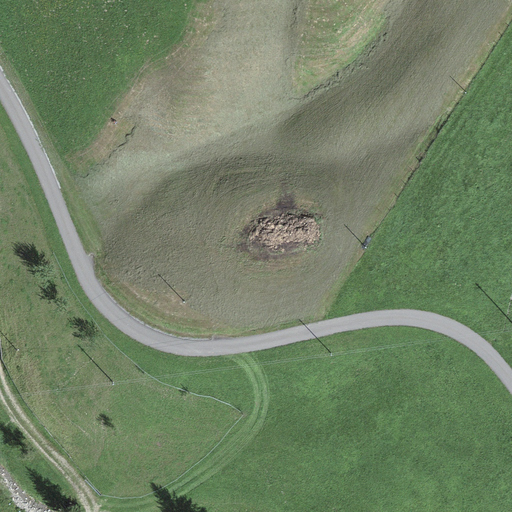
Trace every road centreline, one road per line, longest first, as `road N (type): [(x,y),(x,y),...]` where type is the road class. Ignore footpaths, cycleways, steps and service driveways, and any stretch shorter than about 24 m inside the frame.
road 1 (unclassified): [(511,381),(472,340),(411,317),(217,347),(186,347),(132,326),(78,259),(0,85)]
road 2 (track): [(91,511),(0,379)]
